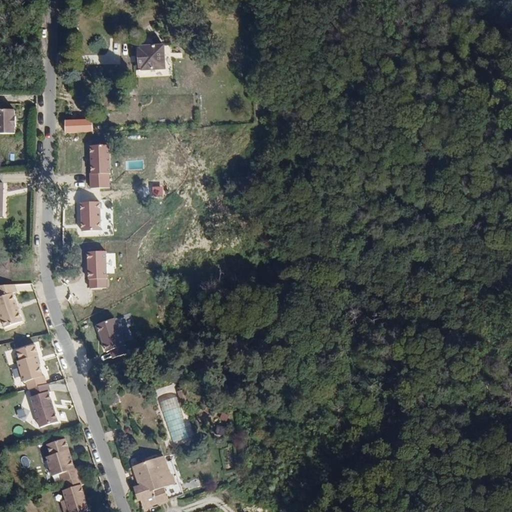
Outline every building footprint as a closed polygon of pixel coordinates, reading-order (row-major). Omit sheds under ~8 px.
[(165,69),(165,42),(140,42),(139,68),(165,69)] [(0,133),(14,133),(15,127),(16,127),(16,117),(15,117),(15,110),(0,110),(0,133)] [(89,113),(64,113),(63,124),(89,124),(89,113)] [(11,295),(9,287),(0,287),(0,329),(16,324),(7,296),(11,295)] [(101,323),(110,350),(114,349),(126,345),(133,343),(124,316),(101,323)] [(21,347),(27,358),(41,354),(34,335),(19,341),(21,347)] [(114,349),(116,357),(129,354),(126,345),(114,349)] [(26,380),(48,374),(43,353),(41,354),(27,358),(21,347),(16,349),(18,358),(26,380)] [(168,387),(174,402),(175,402),(178,396),(173,385),(168,387)] [(34,395),(44,425),(69,418),(59,388),(34,395)] [(166,392),(149,400),(165,440),(183,432),(166,392)] [(227,436),(226,428),(218,428),(219,436),(227,436)] [(71,470),(68,471),(58,441),(41,446),(44,457),(40,459),(47,478),(54,476),(57,484),(58,484),(74,479),(71,470)] [(132,483),(126,485),(131,498),(134,496),(136,504),(160,496),(156,484),(165,481),(155,452),(125,463),(132,483)] [(165,481),(156,484),(160,496),(175,491),(163,457),(157,459),(165,481)] [(58,511),(82,511),(74,488),(77,487),(74,478),(74,479),(58,484),(60,492),(57,493),(60,502),(56,504),(58,511)]
